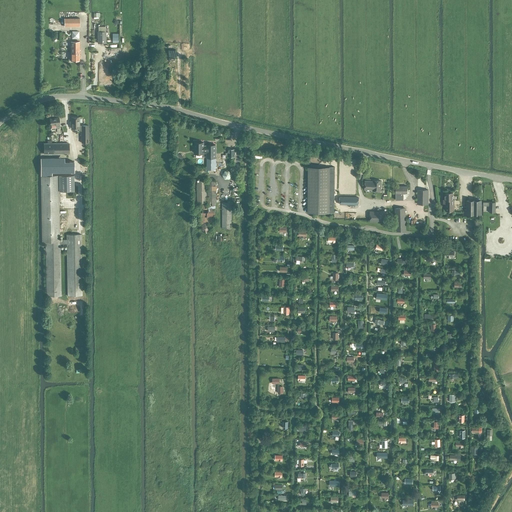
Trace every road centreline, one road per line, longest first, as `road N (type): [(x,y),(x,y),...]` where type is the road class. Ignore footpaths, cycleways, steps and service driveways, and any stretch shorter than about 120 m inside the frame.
road 1 (tertiary): [(0,123),(54,97),(159,105),(511,180)]
road 2 (unknown): [(363,229),(365,511)]
